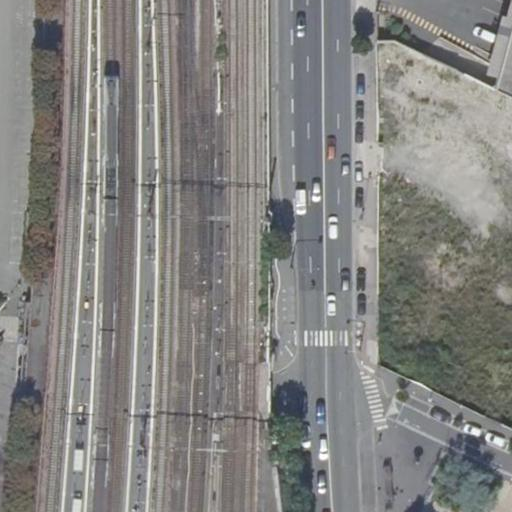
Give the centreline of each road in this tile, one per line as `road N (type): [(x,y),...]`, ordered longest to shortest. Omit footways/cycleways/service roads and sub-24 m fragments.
road 1 (primary): [(306,0),(309,389)]
road 2 (primary): [(337,386),(337,0)]
road 3 (unclassified): [(0,371),(309,389)]
road 4 (residential): [(511,456),(374,394),(337,386)]
road 5 (primary): [(346,511),(337,386)]
road 6 (primary): [(309,389),(317,511)]
